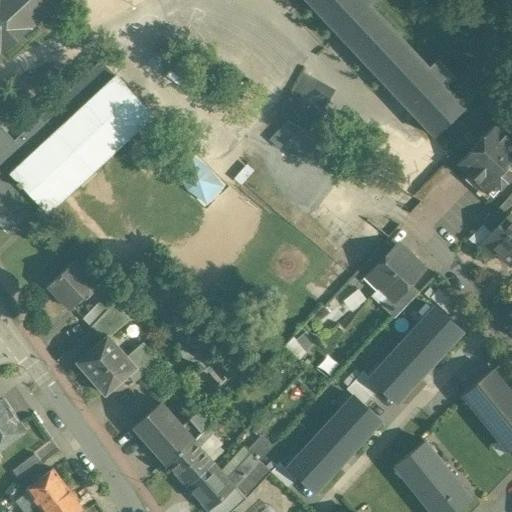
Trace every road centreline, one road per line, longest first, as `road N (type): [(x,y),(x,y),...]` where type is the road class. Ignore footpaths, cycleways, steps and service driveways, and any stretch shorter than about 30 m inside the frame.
road 1 (residential): [(134,511),(6,330)]
road 2 (residential): [(511,347),(445,255),(371,201)]
